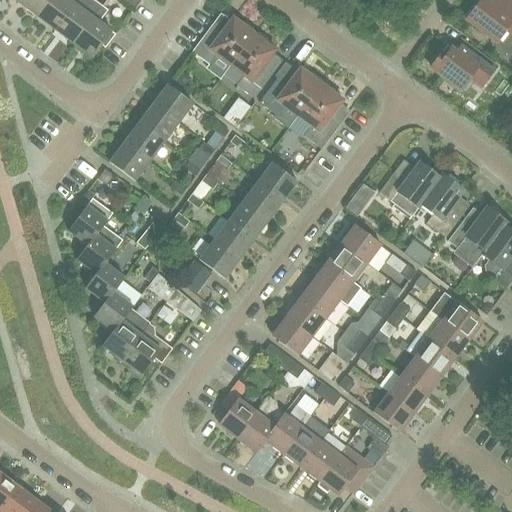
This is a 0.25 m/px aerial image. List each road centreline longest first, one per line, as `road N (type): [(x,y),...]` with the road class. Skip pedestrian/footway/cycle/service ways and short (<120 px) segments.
road 1 (residential): [(288,511),(176,451),(165,433),(169,412),(407,98)]
road 2 (residential): [(387,511),(511,348)]
road 3 (residential): [(94,111),(104,109),(188,0)]
road 4 (residential): [(121,511),(0,428)]
road 5 (residential): [(383,79),(276,0)]
road 6 (residential): [(511,174),(407,98)]
